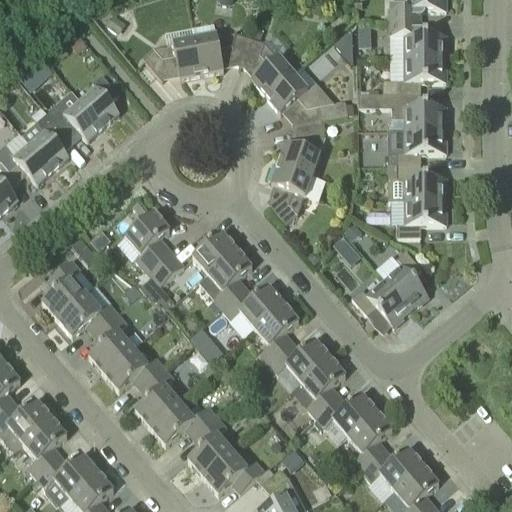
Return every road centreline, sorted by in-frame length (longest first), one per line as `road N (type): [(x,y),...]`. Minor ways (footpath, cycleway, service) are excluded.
road 1 (residential): [(179,511),(0,307)]
road 2 (residential): [(499,21),(494,152),(508,286)]
road 3 (residential): [(394,385),(227,193)]
road 4 (residential): [(0,275),(153,147)]
road 5 (residential): [(153,147),(175,115),(197,108),(221,113),(246,151),(242,175),(227,193)]
road 6 (residential): [(394,385),(508,286)]
road 7 (residential): [(487,483),(394,385)]
